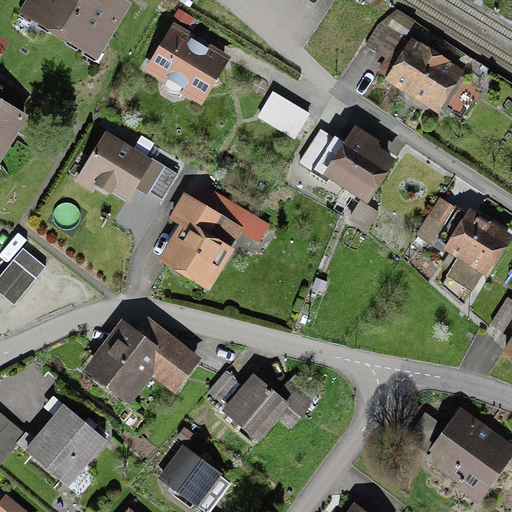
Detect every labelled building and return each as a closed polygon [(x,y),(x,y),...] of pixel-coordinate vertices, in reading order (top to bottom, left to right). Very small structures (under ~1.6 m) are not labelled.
[(127,4),(120,0),(23,0),(15,14),(94,60),(127,4)] [(365,43),(389,60),(417,21),(394,4),(365,43)] [(231,59),(171,27),(145,74),(206,106),(231,59)] [(483,69),(426,34),(400,78),(456,112),(483,69)] [(295,142),(311,115),(273,93),(258,119),(295,142)] [(0,163),(27,118),(0,102),(0,163)] [(396,153),(353,125),(325,168),(368,196),(396,153)] [(149,165),(105,137),(83,173),(129,201),(137,187),(159,201),(177,172),(154,158),(149,165)] [(227,155),(222,164),(232,170),(237,161),(227,155)] [(268,226),(205,191),(191,216),(200,221),(178,261),(232,291),(268,226)] [(416,234),(436,246),(448,226),(443,223),(455,204),(441,195),(416,234)] [(380,215),(359,204),(349,223),(370,234),(380,215)] [(511,241),(466,215),(443,255),(489,281),(511,241)] [(0,277),(0,295),(15,307),(47,267),(23,249),(0,277)] [(312,289),(324,294),(329,284),(317,279),(312,289)] [(139,338),(126,329),(99,370),(131,391),(148,365),(176,383),(195,354),(149,324),(139,338)] [(208,390),(217,398),(236,375),(227,367),(208,390)] [(286,403),(250,372),(217,409),(253,441),(286,403)] [(102,438),(59,403),(22,449),(65,484),(102,438)] [(511,449),(511,447),(456,408),(421,457),(478,498),(511,449)] [(1,413),(0,414),(0,460),(24,433),(1,413)] [(177,435),(186,442),(194,431),(185,425),(177,435)] [(216,471),(180,445),(156,476),(192,503),(216,471)] [(22,511),(4,497),(0,501),(0,511),(22,511)] [(366,511),(351,501),(342,511),(366,511)]
